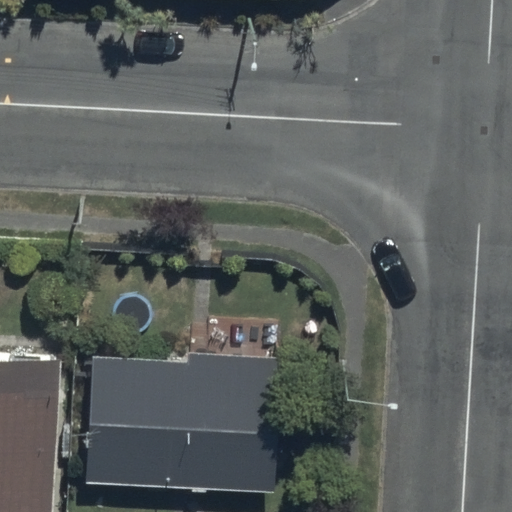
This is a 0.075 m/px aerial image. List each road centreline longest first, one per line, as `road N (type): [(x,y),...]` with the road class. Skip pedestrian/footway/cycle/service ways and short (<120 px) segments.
road 1 (tertiary): [(481,127),(0,102)]
road 2 (tertiary): [(481,127),(461,511)]
road 3 (tertiary): [(489,0),(481,127)]
